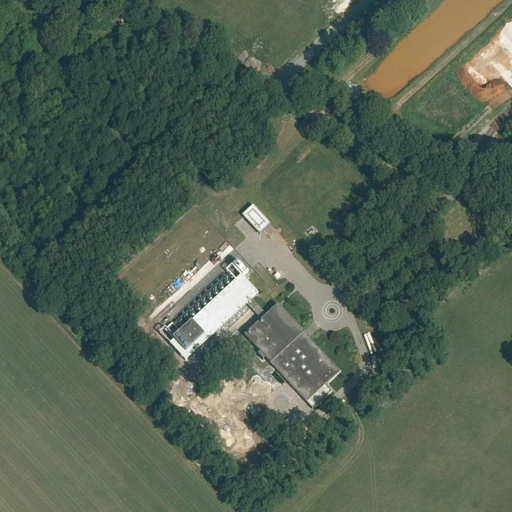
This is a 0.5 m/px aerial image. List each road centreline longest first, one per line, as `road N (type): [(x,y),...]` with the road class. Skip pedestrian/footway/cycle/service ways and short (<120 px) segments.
road 1 (track): [(279,92),(455,191)]
road 2 (track): [(130,1),(243,70)]
